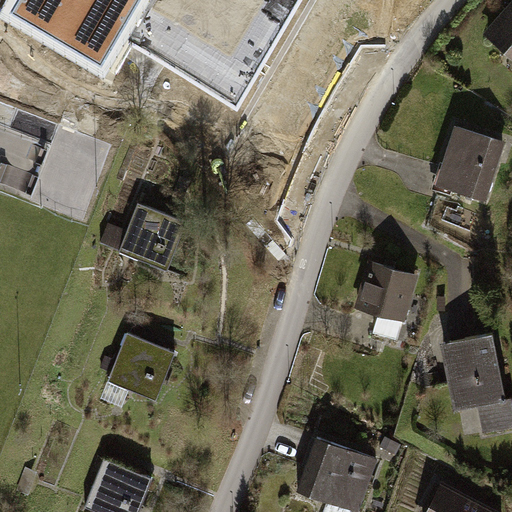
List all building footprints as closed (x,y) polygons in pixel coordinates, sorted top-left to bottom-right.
[(14,0),(9,9),(108,68),(148,0),(14,0)] [(511,0),(505,0),(484,27),(511,49),(511,0)] [(455,120),(433,178),(480,196),(503,138),(455,120)] [(139,203),(121,246),(166,265),(184,222),(139,203)] [(374,257),(359,300),(407,317),(422,273),(374,257)] [(131,331),(112,377),(155,395),(174,349),(131,331)] [(442,345),(455,408),(478,403),(484,432),(511,426),(511,397),(506,399),(493,335),(442,345)] [(318,436),(299,488),(357,509),(376,457),(318,436)] [(107,459),(88,503),(109,511),(137,511),(152,478),(107,459)] [(495,511),(443,485),(428,511),(495,511)]
